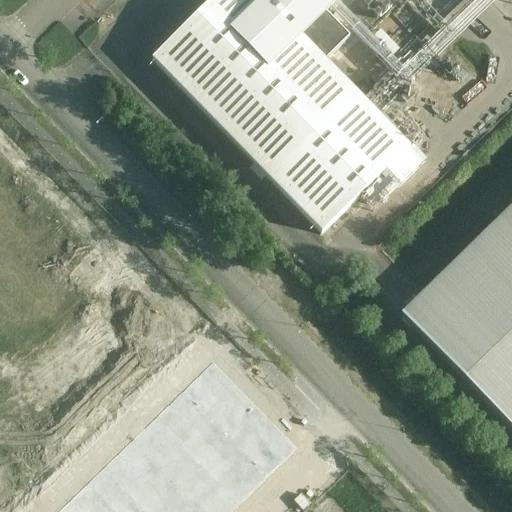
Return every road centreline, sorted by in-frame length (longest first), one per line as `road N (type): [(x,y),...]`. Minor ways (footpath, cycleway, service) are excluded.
road 1 (residential): [(451,511),(0,43)]
road 2 (unknown): [(39,84),(135,0)]
